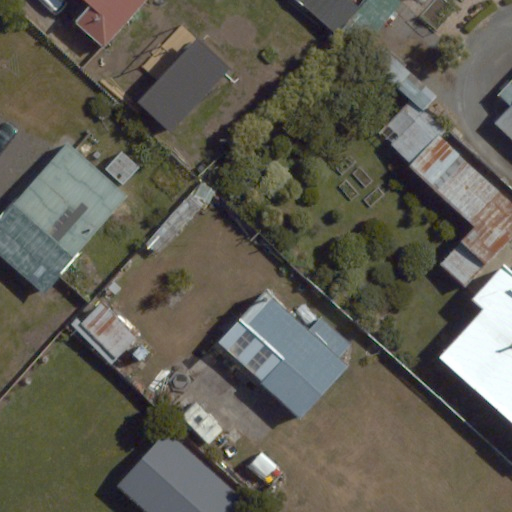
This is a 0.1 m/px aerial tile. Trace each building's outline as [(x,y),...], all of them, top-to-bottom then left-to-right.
[(138,0),(39,0),(13,32),(97,102),(165,22),(138,0)] [(511,155),(488,188),(511,205),(511,155)] [(105,253),(51,208),(0,268),(0,336),(21,354),(105,253)] [(233,317),(266,347),(252,362),(265,375),(258,382),(306,426),(368,358),(320,314),(305,330),(261,288),(233,317)] [(108,298),(76,332),(118,371),(150,337),(108,298)] [(511,368),(481,344),(415,427),(511,503),(511,368)] [(179,511),(151,489),(131,511),(179,511)]
